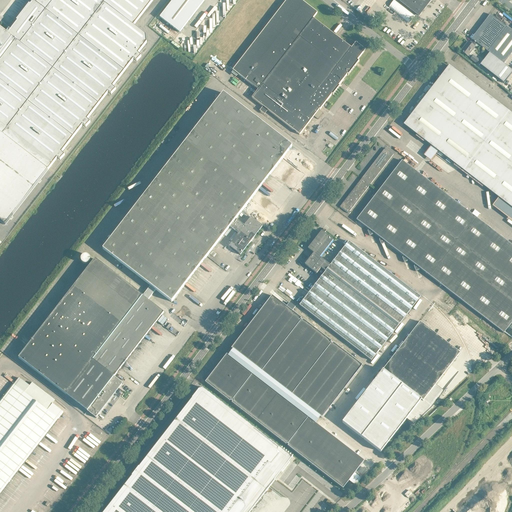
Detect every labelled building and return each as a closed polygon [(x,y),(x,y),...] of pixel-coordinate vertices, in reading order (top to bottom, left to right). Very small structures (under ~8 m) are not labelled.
[(0,220),(5,225),(124,72),(147,43),(146,35),(134,26),(153,0),(34,0),(33,1),(30,5),(29,4),(28,6),(16,21),(18,22),(8,34),(0,27),(0,220)] [(173,0),(160,18),(180,33),(204,0),(173,0)] [(351,48),(331,33),(313,19),(317,13),(300,0),(287,0),(233,71),(258,90),(252,98),(300,135),(314,116),(319,110),(320,110),(332,95),(333,95),(340,86),(339,86),(339,85),(348,74),(348,75),(359,61),(357,60),(365,50),(356,43),(351,48)] [(398,0),(419,16),(430,0),(398,0)] [(472,40),(470,43),(474,47),(477,44),(488,52),(507,27),(491,15),(490,15),(471,39),(472,40)] [(511,31),(507,27),(488,52),(489,53),(490,53),(504,64),(511,53),(511,31)] [(475,47),(474,47),(470,43),(468,42),(461,51),(464,53),(463,54),(464,54),(472,59),(471,60),(476,64),(479,60),(473,56),(472,57),(469,55),(475,47)] [(489,53),(480,65),(504,84),(511,73),(511,70),(504,64),(490,53),(489,53)] [(433,148),(479,89),(449,66),(404,125),(433,148)] [(463,170),(508,111),(479,89),(433,148),(463,170)] [(240,255),(254,237),(263,226),(251,217),(244,226),(236,219),(286,154),(288,156),(291,152),(289,151),(292,146),(223,93),(103,249),(151,286),(156,290),(172,302),(220,239),(217,237),(220,233),(223,235),(230,227),(238,233),(228,246),(240,255)] [(314,116),(318,120),(323,113),(319,110),(314,116)] [(493,193),(511,167),(511,114),(508,111),(463,170),(493,193)] [(371,184),(394,155),(386,149),(363,178),(371,184)] [(394,248),(439,189),(402,161),(357,220),(394,248)] [(511,207),(511,167),(493,193),(511,207)] [(348,214),(371,184),(363,178),(340,207),(345,212),(348,214)] [(430,277),(476,218),(439,189),(394,248),(430,277)] [(467,305),(511,246),(511,245),(476,218),(430,277),(467,305)] [(333,240),(325,234),(321,231),(308,249),(313,253),(305,265),(317,274),(321,268),(326,272),(330,266),(320,258),(333,240)] [(420,297),(376,263),(352,244),(349,247),(346,245),(330,266),(326,272),(324,274),(396,329),(420,297)] [(511,322),(511,246),(467,305),(504,333),(511,322)] [(81,259),(81,260),(81,261),(82,262),(82,263),(83,263),(84,264),(85,264),(86,264),(87,264),(88,264),(89,263),(90,262),(90,261),(90,260),(90,259),(90,258),(90,257),(89,256),(88,255),(87,255),(86,255),(85,255),(84,255),(83,256),(82,256),(82,257),(81,258),(81,259)] [(122,384),(123,384),(114,377),(164,312),(148,300),(156,290),(151,286),(143,296),(95,259),(18,358),(91,415),(93,412),(98,416),(122,384)] [(396,329),(324,274),(312,290),(299,305),(303,309),(371,361),(396,329)] [(227,355),(205,382),(230,402),(231,401),(232,402),(232,403),(286,445),(287,444),(289,445),(288,446),(343,489),(364,461),(315,423),(320,417),(322,418),(362,366),(333,343),(332,344),(330,343),(331,342),(303,320),(302,321),(300,320),(301,318),(272,296),(231,349),(233,350),(228,356),(227,355)] [(460,353),(420,322),(383,370),(423,401),(460,353)] [(459,367),(455,372),(463,379),(468,374),(459,367)] [(0,494),(63,412),(19,378),(0,402),(0,494)] [(201,387),(136,472),(186,511),(250,511),(292,458),(201,387)] [(419,420),(416,418),(403,430),(406,433),(419,420)] [(186,511),(136,472),(104,511),(186,511)] [(411,497),(424,485),(418,479),(405,491),(411,497)]
